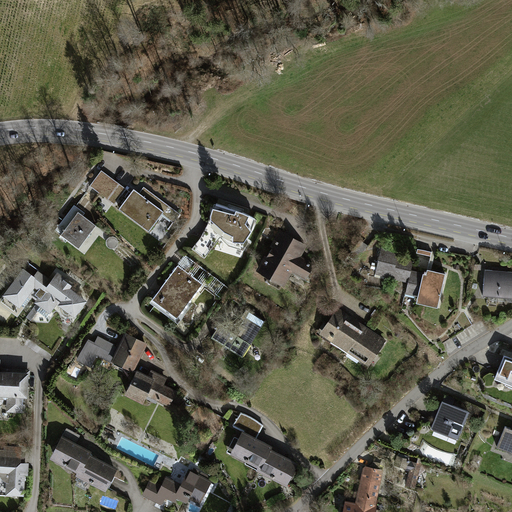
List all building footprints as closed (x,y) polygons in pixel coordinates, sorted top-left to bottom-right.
[(125,188),(101,171),(91,186),(115,203),(125,188)] [(139,192),(134,189),(119,209),(149,231),(161,214),(175,224),(182,215),(143,187),(139,192)] [(241,210),(214,203),(209,221),(201,237),(192,249),(205,258),(222,235),(233,239),(244,239),(251,230),(256,219),(241,210)] [(93,226),(75,213),(59,235),(77,248),(93,226)] [(280,230),(256,272),(283,287),(291,272),(307,280),(315,265),(301,256),(307,245),(280,230)] [(382,247),(376,274),(408,282),(405,293),(419,296),(417,303),(438,307),(446,273),(428,269),(427,273),(411,269),(413,260),(398,257),(400,251),(382,247)] [(205,286),(177,266),(150,302),(178,322),(205,286)] [(22,267),(0,298),(0,304),(16,317),(21,310),(27,314),(25,319),(30,323),(38,311),(47,318),(58,306),(74,317),(87,301),(70,289),(73,285),(57,272),(51,280),(38,271),(34,276),(22,267)] [(511,271),(485,269),(483,296),(511,298),(511,271)] [(388,341),(337,307),(319,334),(369,368),(388,341)] [(219,323),(211,336),(243,356),(265,322),(247,310),(233,332),(219,323)] [(146,344),(126,332),(118,347),(98,335),(95,343),(87,338),(76,360),(90,368),(97,355),(112,364),(113,361),(132,371),(146,344)] [(511,357),(505,354),(495,379),(506,383),(505,386),(511,388),(511,357)] [(0,397),(6,398),(6,413),(26,414),(28,372),(1,371),(1,359),(0,359),(0,397)] [(148,375),(136,369),(124,394),(142,404),(147,395),(169,407),(177,390),(164,385),(165,376),(151,370),(148,375)] [(469,413),(442,402),(431,428),(458,439),(469,413)] [(264,426),(241,414),(235,426),(258,437),(264,426)] [(511,429),(505,427),(498,447),(511,452),(511,429)] [(80,436),(66,428),(49,459),(78,474),(89,454),(91,451),(76,443),(80,436)] [(271,447),(243,433),(232,454),(260,469),(270,449),(271,447)] [(0,449),(0,494),(23,495),(25,476),(28,476),(28,462),(21,462),(22,447),(4,447),(4,450),(0,449)] [(297,464),(270,449),(260,469),(259,470),(286,485),(297,464)] [(409,471),(405,487),(415,489),(424,458),(411,455),(410,456),(388,449),(384,462),(409,471)] [(118,469),(89,454),(78,474),(77,476),(105,492),(118,469)] [(375,511),(384,470),(364,466),(356,502),(345,500),(342,511),(375,511)] [(162,485),(150,480),(142,494),(162,505),(165,497),(175,502),(177,498),(186,503),(188,498),(200,504),(211,482),(189,469),(181,484),(166,476),(162,485)]
